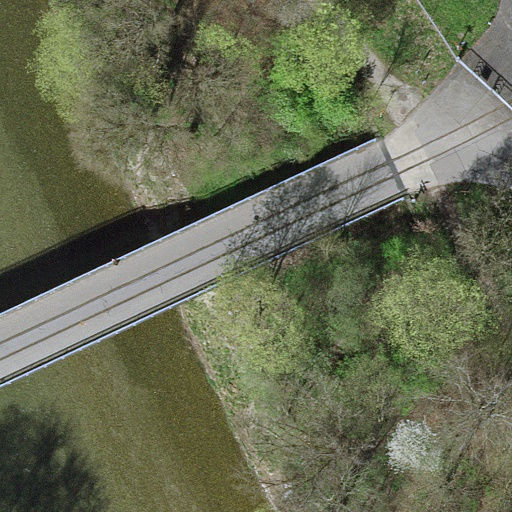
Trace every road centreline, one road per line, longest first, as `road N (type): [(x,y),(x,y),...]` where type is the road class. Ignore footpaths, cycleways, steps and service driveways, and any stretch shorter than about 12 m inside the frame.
road 1 (unclassified): [(0,352),(466,133)]
road 2 (track): [(313,0),(421,155)]
